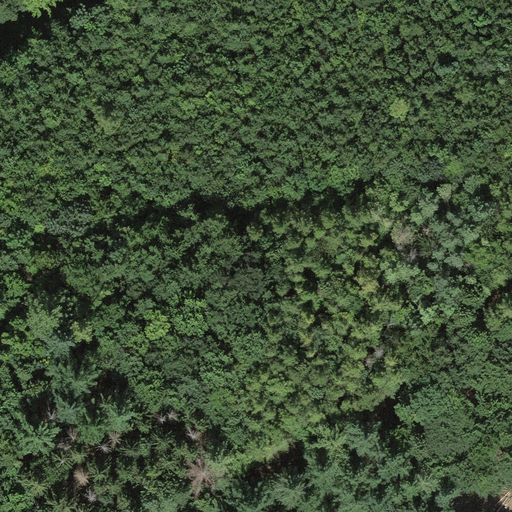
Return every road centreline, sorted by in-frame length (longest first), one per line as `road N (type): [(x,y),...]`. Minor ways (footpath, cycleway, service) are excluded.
road 1 (track): [(0,262),(511,161)]
road 2 (track): [(117,0),(0,59)]
